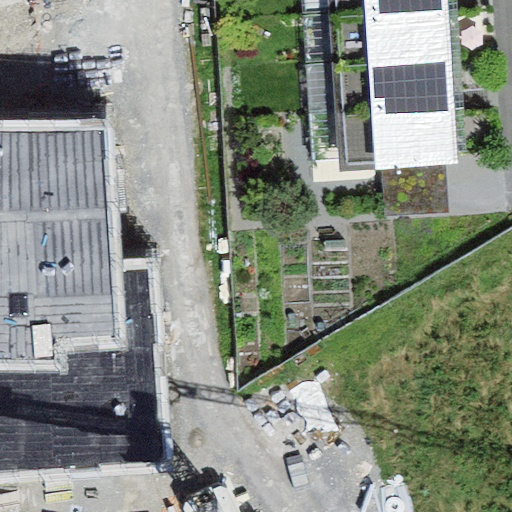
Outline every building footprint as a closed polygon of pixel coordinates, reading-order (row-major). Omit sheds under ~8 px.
[(445,0),(331,0),(333,23),(446,17),(445,0)] [(446,17),(333,23),(336,74),(449,67),(446,17)] [(449,67),(336,74),(338,123),(452,116),(449,67)] [(452,116),(338,123),(341,178),(455,172),(452,116)] [(105,132),(0,131),(0,474),(165,462),(148,271),(111,273),(105,132)]
